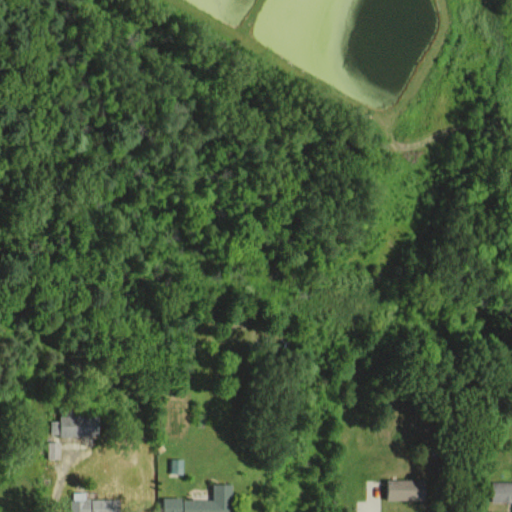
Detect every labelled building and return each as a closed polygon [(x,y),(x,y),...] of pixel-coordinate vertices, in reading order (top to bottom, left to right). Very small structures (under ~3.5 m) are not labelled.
[(98,413),(58,414),(58,420),(50,420),(50,435),(98,435),(98,413)] [(59,458),(60,441),(48,440),(47,458),(59,458)] [(182,472),(182,458),(170,458),(170,472),(182,472)] [(424,479),(386,478),(386,498),(424,499),(424,479)] [(511,481),(490,481),(491,502),(511,501),(511,481)] [(161,511),(230,511),(231,482),(212,482),(212,498),(162,498),(161,511)] [(118,511),(118,498),(84,499),(84,492),(70,492),(70,511),(118,511)]
